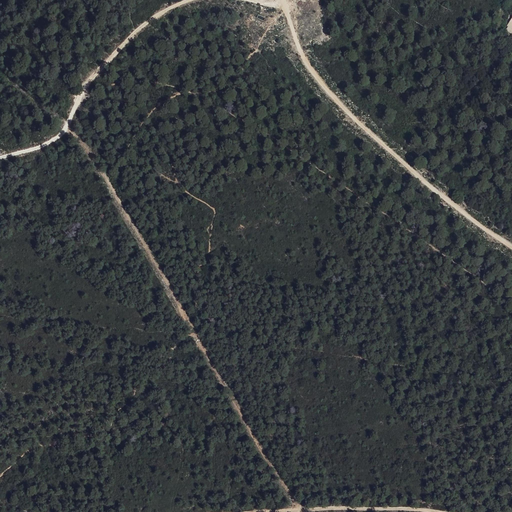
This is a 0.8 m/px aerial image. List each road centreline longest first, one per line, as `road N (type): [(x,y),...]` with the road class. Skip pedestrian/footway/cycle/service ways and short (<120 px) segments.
road 1 (track): [(304,511),(69,116)]
road 2 (track): [(511,247),(418,176),(324,86),(281,0)]
road 3 (track): [(185,0),(95,70),(63,132),(0,156)]
road 4 (track): [(438,511),(294,511)]
